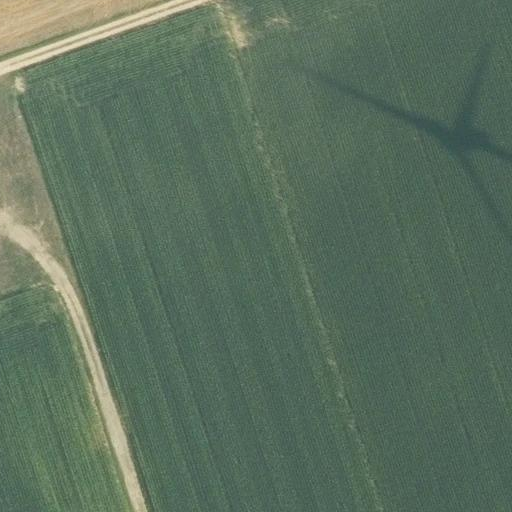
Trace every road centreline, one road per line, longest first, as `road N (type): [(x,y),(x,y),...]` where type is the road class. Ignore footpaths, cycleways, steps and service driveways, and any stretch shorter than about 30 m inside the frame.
road 1 (track): [(140,511),(61,279),(0,223)]
road 2 (track): [(197,0),(0,69)]
